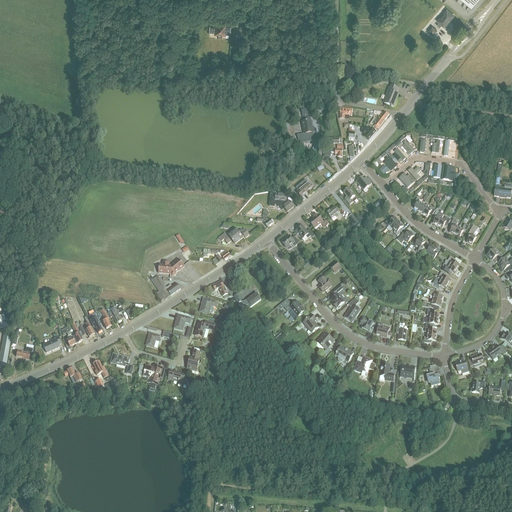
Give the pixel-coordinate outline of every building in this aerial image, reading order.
[(447,23),(449,21),(450,22),(452,19),(452,18),(454,15),(447,9),(445,13),(441,18),(440,17),(438,21),(440,22),(437,25),(440,27),(442,25),(444,27),(447,23)] [(231,35),(231,26),(230,26),(230,27),(224,27),(224,25),(216,25),(215,28),(210,27),(210,26),(209,26),(209,34),(210,34),(210,33),(211,33),(215,33),(215,34),(225,35),(225,34),(230,34),(230,35),(231,35)] [(433,26),(429,31),(433,35),(438,30),(433,26)] [(388,91),(390,92),(384,103),(394,107),(397,98),(395,97),(399,88),(392,85),(391,88),(389,87),(388,91)] [(327,106),(318,109),(320,115),(329,111),(327,106)] [(340,108),(340,119),(344,120),(345,116),(349,116),(352,117),(352,112),(352,111),(352,109),(351,109),(348,109),(346,109),(341,108),(340,108)] [(374,118),(371,123),(373,124),(371,125),(373,127),(374,126),(377,129),(379,128),(390,114),(387,113),(386,113),(379,112),(374,111),(374,112),(373,114),(378,114),(379,115),(376,119),(374,118)] [(302,134),(297,135),(298,143),(304,142),(315,140),(314,133),(314,132),(314,129),(313,129),(311,120),(311,117),(303,119),(303,122),(302,122),(305,134),(302,134)] [(364,137),(368,141),(375,132),(371,129),(370,130),(367,127),(362,133),(365,135),(364,137)] [(415,151),(406,142),(404,144),(405,145),(402,148),(409,156),(415,151)] [(343,150),(337,150),(324,150),(324,153),(325,153),(323,156),(326,158),(325,160),(328,162),(330,158),(329,158),(330,156),(332,154),(331,153),(331,152),(335,153),(335,156),(338,156),(338,157),(342,157),(342,154),(343,154),(343,150)] [(398,150),(394,153),(403,162),(406,159),(398,150)] [(388,158),(385,160),(394,170),(397,167),(388,158)] [(411,169),(408,172),(417,182),(420,179),(417,176),(422,172),(418,168),(414,172),(411,169)] [(450,168),(444,168),(442,181),(453,182),(454,176),(449,175),(450,168)] [(407,173),(399,180),(408,190),(416,182),(407,173)] [(362,177),(356,182),(363,191),(364,191),(367,188),(372,184),(367,178),(365,181),(362,177)] [(305,180),(295,188),(297,190),(296,192),(301,198),(303,196),(312,189),(307,182),(305,180)] [(495,187),(494,195),(500,196),(500,198),(504,198),(506,198),(511,199),(511,190),(511,189),(511,186),(505,186),(505,188),(495,187)] [(347,197),(345,199),(350,205),(354,202),(351,199),(355,196),(349,188),(343,193),(347,197)] [(271,194),(270,206),(274,207),(274,205),(276,205),(277,207),(278,206),(282,210),(284,208),(288,212),(294,207),(290,202),(288,203),(286,202),(287,194),(276,193),(276,194),(271,194)] [(423,205),(424,203),(422,202),(421,204),(419,202),(420,200),(417,198),(413,204),(416,206),(414,209),(418,212),(423,205)] [(423,205),(418,212),(423,215),(427,208),(429,206),(427,205),(425,207),(423,205)] [(335,207),(327,213),(332,219),(339,213),(335,207)] [(430,210),(427,208),(423,215),(427,218),(429,215),(432,217),(436,211),(431,208),(430,210)] [(437,211),(432,219),(434,221),(433,223),(438,226),(442,219),(444,215),(439,213),(437,211)] [(324,223),(323,222),(317,214),(313,217),(314,218),(309,222),(315,229),(321,224),(324,228),(329,224),(326,220),(324,223)] [(353,215),(348,219),(354,226),(359,222),(353,215)] [(392,229),(399,222),(395,217),(391,221),(389,219),(384,224),(388,227),(387,229),(389,232),(392,229)] [(442,219),(438,226),(442,229),(444,226),(446,228),(450,222),(451,220),(445,217),(444,220),(442,219)] [(274,223),(270,219),(263,218),(263,219),(258,218),(257,221),(263,222),(268,228),(274,223)] [(454,235),(459,227),(456,226),(458,223),(456,222),(457,221),(454,219),(450,225),(453,227),(449,233),(454,235)] [(404,226),(399,222),(392,229),(395,231),(394,233),(397,237),(402,232),(400,230),(404,226)] [(459,227),(454,235),(459,238),(463,232),(465,234),(469,227),(465,224),(462,229),(459,227)] [(473,225),(472,227),(467,235),(470,237),(467,243),(472,246),(477,237),(473,236),(475,233),(478,228),(473,225)] [(296,231),(295,232),(296,233),(297,235),(299,234),(303,239),(306,237),(308,239),(311,236),(312,238),(315,236),(310,229),(307,232),(302,226),(296,230),(296,231)] [(238,231),(230,237),(235,244),(243,238),(243,237),(244,236),(246,238),(248,236),(249,235),(245,230),(243,231),(243,230),(241,230),(238,231)] [(405,240),(408,243),(414,236),(410,232),(406,235),(404,233),(399,238),(398,240),(402,244),(403,242),(405,240)] [(225,234),(217,240),(220,244),(224,240),(227,245),(231,242),(225,234)] [(281,242),(287,249),(289,250),(291,249),(291,248),(290,247),(293,244),(295,247),(299,243),(294,237),(291,239),(289,236),(281,242)] [(415,239),(412,245),(414,246),(418,249),(416,251),(420,255),(425,248),(422,246),(425,242),(420,239),(418,241),(415,239)] [(431,246),(426,254),(425,256),(430,259),(433,261),(437,255),(434,253),(437,249),(431,246)] [(490,253),(487,255),(492,261),(493,260),(496,263),(502,257),(500,254),(499,255),(494,249),(491,252),(491,251),(489,253),(490,253)] [(220,254),(225,260),(230,256),(227,251),(225,251),(221,250),(220,253),(220,254)] [(445,263),(457,270),(460,266),(454,262),(455,260),(450,257),(448,261),(447,260),(446,260),(445,262),(445,263)] [(505,257),(497,264),(499,266),(499,267),(501,269),(500,270),(502,272),(503,271),(503,272),(504,271),(506,274),(509,270),(510,270),(511,271),(511,270),(511,259),(510,262),(509,263),(506,260),(507,259),(505,257)] [(163,265),(159,265),(159,273),(171,275),(172,276),(174,276),(176,275),(176,273),(179,271),(185,266),(178,259),(175,262),(175,263),(171,266),(169,266),(169,263),(168,262),(164,261),(163,262),(163,265)] [(341,268),(337,262),(331,268),(335,273),(341,268)] [(457,270),(445,263),(445,264),(444,264),(443,266),(443,267),(444,268),(442,271),(447,274),(449,271),(455,275),(457,270)] [(440,281),(448,286),(451,281),(445,277),(447,275),(441,272),(439,277),(442,278),(440,281)] [(165,299),(165,300),(181,289),(177,283),(172,287),(171,285),(167,288),(159,277),(155,276),(152,278),(151,279),(160,292),(157,294),(162,301),(165,299)] [(324,277),(318,282),(321,285),(319,287),(323,293),(331,286),(331,285),(327,281),(324,277)] [(436,282),(434,286),(439,289),(440,287),(445,290),(446,290),(448,286),(440,281),(436,278),(434,281),(436,282)] [(229,297),(228,294),(222,282),(213,286),(215,291),(219,289),(223,297),(224,299),(229,297)] [(340,286),(333,292),(335,295),(343,289),(342,289),(340,286)] [(433,300),(442,303),(444,297),(437,295),(438,292),(430,290),(429,296),(434,297),(433,300)] [(249,309),(261,300),(257,294),(247,301),(242,302),(239,294),(234,297),(239,306),(249,309)] [(332,304),(337,309),(338,308),(339,309),(340,308),(340,307),(345,302),(338,294),(331,300),(333,303),(332,304)] [(203,299),(200,313),(209,315),(210,310),(213,311),(215,310),(216,308),(217,303),(203,299)] [(352,323),(360,310),(354,307),(359,302),(358,301),(356,299),(348,305),(351,308),(345,318),(352,323)] [(442,303),(433,300),(432,303),(430,302),(430,303),(424,302),(422,307),(429,309),(429,308),(433,309),(434,306),(440,308),(442,303)] [(295,320),(298,317),(301,315),(301,316),(303,314),(303,313),(305,311),(303,308),(301,305),(300,306),(298,302),(293,306),(291,303),(284,308),(288,312),(295,320)] [(121,307),(115,309),(114,307),(107,311),(110,317),(113,316),(116,324),(122,321),(118,314),(123,311),(121,307)] [(106,329),(111,326),(107,319),(109,319),(104,310),(101,311),(105,320),(102,322),(106,329)] [(430,319),(439,320),(440,314),(434,314),(435,311),(428,310),(427,316),(430,316),(430,319)] [(93,315),(91,316),(93,320),(91,321),(94,327),(95,329),(98,334),(98,333),(100,332),(102,331),(101,328),(99,323),(99,321),(97,317),(94,313),(95,314),(93,315)] [(190,324),(191,319),(178,315),(174,329),(183,331),(185,325),(183,325),(184,322),(190,324)] [(312,315),(303,323),(309,330),(311,329),(313,333),(319,328),(314,322),(316,320),(315,319),(313,316),(312,315)] [(364,318),(360,324),(363,326),(362,329),(368,332),(373,323),(364,318)] [(424,318),(424,323),(426,324),(426,327),(433,327),(433,325),(438,325),(439,320),(430,319),(424,318)] [(211,321),(210,323),(206,322),(205,326),(198,324),(195,336),(203,338),(205,329),(213,331),(215,324),(216,322),(211,321)] [(81,325),(80,326),(78,322),(76,324),(77,327),(78,327),(83,336),(86,334),(81,325)] [(86,323),(88,329),(86,330),(89,338),(94,335),(91,327),(89,322),(86,323)] [(72,337),(75,344),(78,343),(83,341),(75,324),(72,325),(76,335),(72,337)] [(377,328),(378,329),(377,335),(383,337),(383,338),(387,339),(390,328),(386,327),(386,329),(382,328),(383,325),(378,324),(377,328)] [(407,331),(403,330),(403,326),(397,326),(396,333),(399,336),(398,340),(406,341),(407,331)] [(433,327),(426,327),(425,332),(428,333),(427,335),(437,336),(437,331),(432,330),(433,327)] [(68,328),(65,329),(67,333),(68,336),(68,337),(69,340),(66,341),(69,347),(75,345),(75,344),(72,337),(69,332),(68,328)] [(504,333),(500,339),(510,346),(511,346),(511,334),(510,333),(508,335),(504,333)] [(159,342),(160,337),(149,334),(146,346),(153,348),(155,341),(159,342)] [(334,341),(332,339),(326,334),(320,340),(320,339),(317,343),(326,351),(323,354),(326,356),(331,350),(328,348),(331,345),(334,341)] [(437,336),(427,335),(427,338),(424,338),(423,343),(430,344),(431,341),(436,342),(437,336)] [(0,374),(3,373),(4,369),(6,369),(11,337),(3,336),(0,354),(0,374)] [(58,345),(61,344),(58,336),(53,338),(54,340),(43,345),(46,353),(59,348),(58,345)] [(507,353),(501,346),(498,348),(497,345),(487,352),(493,360),(502,353),(504,356),(507,353)] [(335,356),(339,358),(338,359),(338,361),(339,362),(340,362),(341,362),(342,362),(343,361),(348,364),(354,354),(341,347),(335,356)] [(26,348),(25,353),(18,351),(18,352),(17,352),(16,357),(29,360),(30,355),(32,356),(33,349),(26,348)] [(198,361),(200,354),(193,352),(191,359),(190,359),(187,369),(196,371),(199,361),(198,361)] [(125,367),(127,358),(113,354),(110,363),(125,367)] [(471,358),(472,360),(469,361),(471,367),(481,364),(481,365),(485,364),(481,354),(477,355),(477,356),(475,357),(475,356),(471,358)] [(367,377),(369,370),(374,371),(376,365),(372,363),(373,361),(365,358),(365,360),(363,359),(359,358),(357,362),(354,371),(362,374),(361,375),(367,377)] [(465,359),(461,360),(462,362),(455,364),(456,368),(456,369),(457,369),(458,372),(462,371),(462,374),(469,372),(465,361),(465,359)] [(108,376),(104,367),(102,368),(99,362),(98,362),(95,363),(92,364),(96,371),(95,372),(96,374),(97,376),(102,373),(104,378),(106,377),(108,376)] [(389,374),(390,365),(382,364),(380,377),(385,377),(385,381),(394,382),(395,375),(389,374)] [(135,369),(133,368),(134,367),(129,366),(126,374),(131,375),(133,371),(134,371),(135,369)] [(157,367),(156,369),(146,366),(144,376),(151,378),(149,383),(152,384),(151,388),(154,389),(156,385),(158,385),(163,368),(157,367)] [(406,376),(408,378),(414,378),(416,368),(410,367),(410,368),(408,368),(408,367),(403,366),(402,372),(401,372),(400,377),(405,377),(406,376)] [(429,369),(430,375),(435,374),(435,376),(439,376),(439,377),(441,376),(438,366),(436,367),(437,369),(431,370),(430,369),(429,369)] [(67,372),(64,373),(66,377),(69,376),(70,378),(73,385),(76,384),(82,381),(79,374),(75,376),(72,369),(67,372)] [(188,382),(183,381),(185,376),(180,375),(180,374),(171,371),(168,380),(173,381),(174,379),(179,380),(178,383),(187,386),(188,382)] [(430,375),(427,376),(428,381),(430,380),(431,385),(431,388),(434,387),(435,388),(435,389),(436,389),(437,388),(438,387),(438,386),(441,386),(439,379),(440,379),(439,377),(439,376),(435,376),(435,374),(430,375)] [(485,389),(485,383),(482,382),(482,384),(473,383),(473,389),(471,389),(471,392),(472,392),(472,393),(479,394),(479,390),(482,389),(485,389)] [(488,395),(500,396),(501,388),(489,387),(488,395)]
